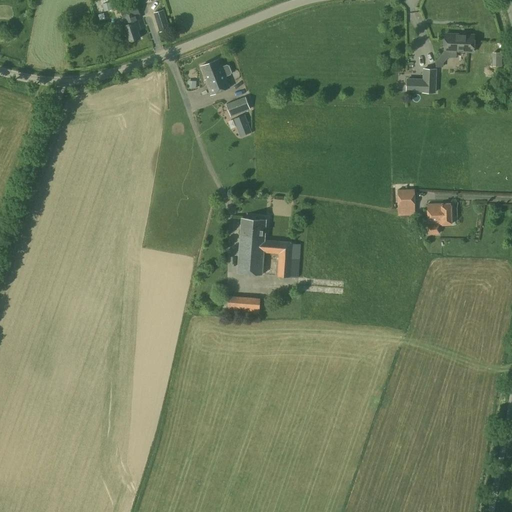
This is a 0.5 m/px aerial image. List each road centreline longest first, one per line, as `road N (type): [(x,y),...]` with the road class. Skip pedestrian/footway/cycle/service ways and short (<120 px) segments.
road 1 (unclassified): [(491,511),(511,398),(506,0)]
road 2 (tertiary): [(311,0),(91,78),(44,82),(0,71)]
